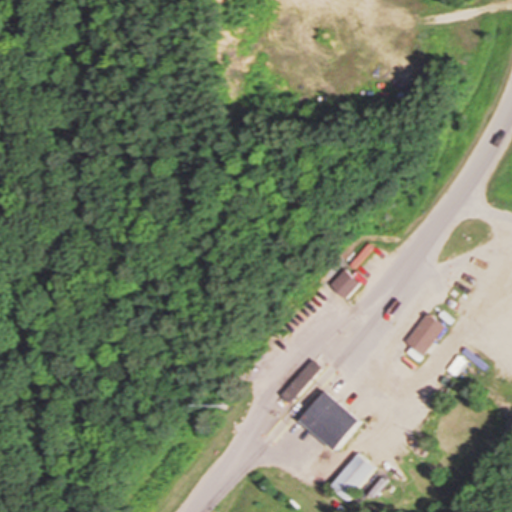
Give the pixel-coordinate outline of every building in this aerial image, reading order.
[(350,299),(365,284),(349,269),(334,284),(350,299)] [(454,328),(437,312),(413,339),(430,355),(454,328)] [(331,367),(320,358),(288,395),(299,405),(331,367)] [(371,421),(336,389),(310,418),(346,450),(371,421)] [(384,468),(367,452),(337,484),(354,500),(384,468)]
